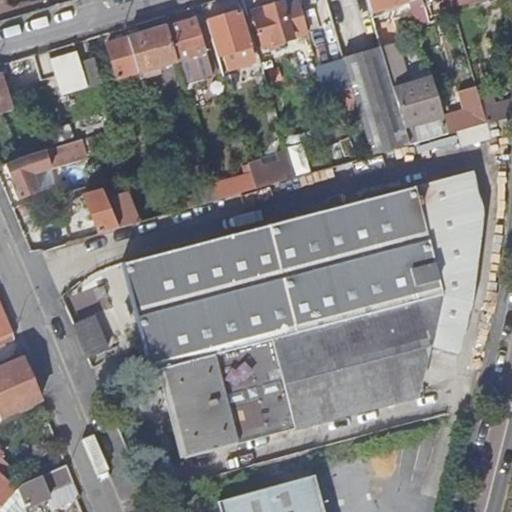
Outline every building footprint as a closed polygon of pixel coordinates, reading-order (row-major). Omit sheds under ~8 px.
[(43,0),(46,10),(76,1),(75,0),(43,0)] [(366,0),(371,13),(409,2),(408,0),(366,0)] [(454,0),(451,1),(453,9),(483,0),(454,0)] [(253,14),(263,48),(309,35),(299,1),(282,5),(276,3),(268,5),(265,10),(253,14)] [(202,7),(193,9),(196,19),(198,25),(202,23),(206,22),(202,7)] [(226,66),(252,58),(239,13),(207,23),(224,82),(230,80),(226,66)] [(167,28),(177,63),(206,55),(204,46),(208,44),(202,23),(198,25),(196,19),(167,28)] [(138,74),(177,63),(167,28),(128,39),(138,73),(138,74)] [(117,79),(138,73),(128,39),(107,46),(117,79)] [(87,90),(101,86),(87,40),(73,44),(87,90)] [(371,158),(410,147),(381,48),(342,61),(371,158)] [(41,80),(56,75),(48,51),(34,55),(41,80)] [(8,75),(26,70),(23,59),(5,64),(8,75)] [(0,114),(10,112),(0,77),(0,114)] [(406,127),(442,117),(432,81),(401,89),(404,101),(399,104),(406,127)] [(487,125),(511,118),(511,103),(495,108),(492,98),(480,101),(487,125)] [(490,139),(487,125),(457,134),(462,147),(490,139)] [(58,159),(84,152),(81,141),(55,148),(58,159)] [(19,200),(39,193),(32,174),(51,168),(46,151),(25,157),(5,165),(19,200)] [(255,190),(294,180),(290,166),(251,177),(255,190)] [(474,174),(123,265),(151,373),(161,370),(185,460),(238,445),(237,442),(294,426),(295,431),(417,400),(430,347),(458,357),(473,308),(485,214),(474,174)] [(98,235),(118,229),(108,206),(112,204),(110,200),(106,202),(102,193),(83,197),(98,235)] [(178,212),(199,206),(196,195),(180,200),(182,206),(177,208),(178,212)] [(0,337),(12,333),(0,305),(0,337)] [(95,319),(74,327),(87,359),(108,349),(95,319)] [(0,417),(41,400),(23,359),(0,368),(0,417)] [(3,454),(0,451),(0,492),(8,483),(0,475),(0,472),(7,464),(0,457),(3,454)] [(48,491),(75,480),(69,465),(22,485),(17,491),(25,508),(51,497),(48,491)] [(322,511),(314,478),(218,503),(220,511),(322,511)] [(83,498),(80,493),(72,496),(74,501),(83,498)]
